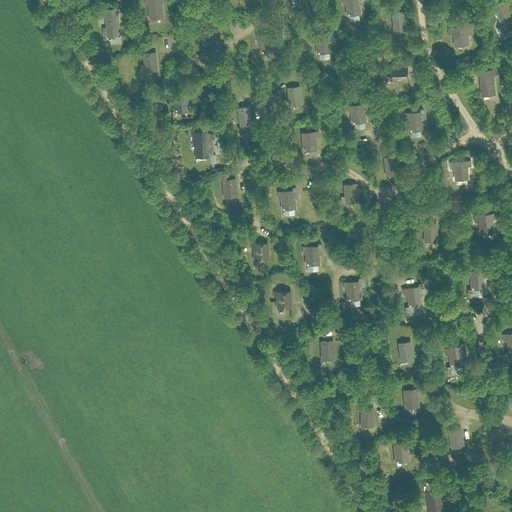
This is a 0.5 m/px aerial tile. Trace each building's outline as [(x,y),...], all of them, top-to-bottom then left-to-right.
[(147,0),(149,15),(162,14),(160,0),(147,0)] [(345,0),(347,15),(360,13),(358,0),(345,0)] [(511,15),(508,7),(511,5),(511,4),(509,0),(500,0),(492,4),(504,30),(511,26),(511,15)] [(117,8),(103,9),(103,18),(106,18),(107,35),(119,35),(117,8)] [(394,29),(406,28),(404,11),(392,12),(394,29)] [(455,45),(467,44),(466,31),(473,30),(472,21),(463,22),(463,26),(448,28),(448,32),(453,32),(455,45)] [(203,49),(215,48),(214,30),(201,31),(203,49)] [(261,52),(274,50),(271,32),(259,34),(261,52)] [(317,53),(320,52),(330,51),(328,33),(315,35),(317,53)] [(145,70),(157,69),(155,52),(143,53),(145,70)] [(406,66),(390,66),(390,81),(397,81),(397,79),(401,79),(401,82),(407,82),(406,66)] [(481,95),(494,94),(492,75),(497,75),(496,68),(479,70),(481,95)] [(289,105),(301,103),(299,86),(287,87),(289,105)] [(175,111),(188,110),(187,93),(174,93),(175,111)] [(352,123),(365,121),(363,103),(350,105),(352,123)] [(240,125),(252,123),(249,106),(237,108),(240,125)] [(409,130),(422,129),(420,111),(407,112),(409,130)] [(303,150),(316,149),(314,131),(302,132),(303,150)] [(192,132),(192,143),(196,143),(196,156),(208,156),(208,150),(212,150),(212,132),(192,132)] [(386,175),(398,173),(396,156),(384,157),(386,175)] [(455,179),(468,178),(466,160),(453,161),(455,179)] [(224,197),(237,195),(235,177),(229,178),(228,172),(218,173),(219,180),(222,179),(224,197)] [(345,202),(357,201),(356,183),(344,184),(345,202)] [(283,210),(296,208),(293,189),(280,191),(283,210)] [(480,232),(493,231),(491,213),(478,214),(480,232)] [(424,240),(436,240),(436,223),(424,223),(424,240)] [(253,259),(268,258),(267,242),(251,242),(251,248),(254,248),(254,252),(253,252),(253,259)] [(306,264),(319,263),(318,245),(305,246),(306,264)] [(471,288),(484,287),(483,269),(470,270),(471,288)] [(348,299),(361,298),(359,280),(346,281),(348,299)] [(409,305),(421,303),(419,286),(406,288),(409,305)] [(276,307),(291,307),(290,290),(274,291),(274,297),(277,296),(277,301),(276,301),(276,307)] [(322,358),(333,358),(333,340),(321,341),(322,358)] [(401,360),(412,358),(410,341),(398,343),(401,360)] [(450,365),(463,363),(461,345),(448,347),(450,365)] [(405,407),(418,406),(416,388),(403,389),(405,407)] [(361,425),(373,425),(373,408),(361,408),(361,425)] [(466,457),(462,428),(448,430),(452,459),(466,457)] [(395,461),(408,460),(407,442),(400,443),(394,443),(395,461)] [(511,478),(511,448),(499,450),(502,479),(511,478)] [(438,489),(426,491),(428,511),(442,511),(440,499),(444,498),(444,492),(438,493),(438,489)]
